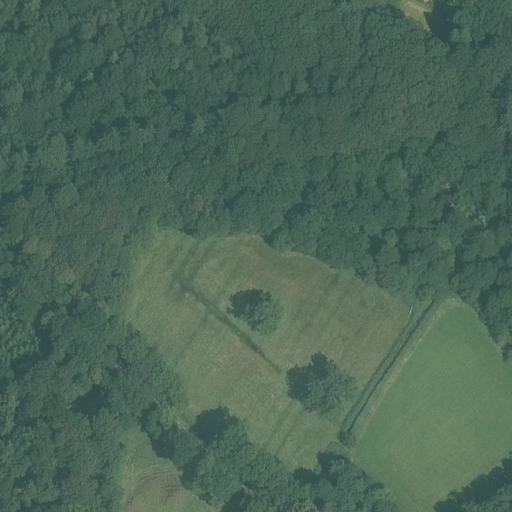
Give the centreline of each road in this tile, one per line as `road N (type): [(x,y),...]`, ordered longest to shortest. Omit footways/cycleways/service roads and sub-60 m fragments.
road 1 (tertiary): [(0,199),(511,98)]
road 2 (unclassified): [(275,511),(0,258)]
road 3 (track): [(231,0),(448,111)]
